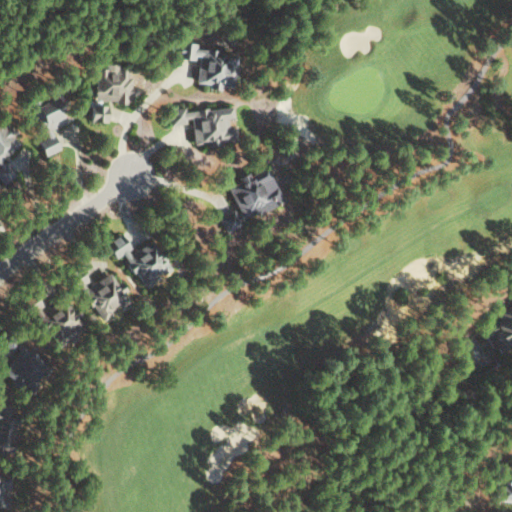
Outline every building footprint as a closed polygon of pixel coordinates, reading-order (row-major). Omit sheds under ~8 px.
[(192,81),(206,82),(206,87),(218,88),(218,84),(228,85),(229,75),(225,74),(227,51),(191,48),(192,41),(172,40),(171,56),(194,58),(192,81)] [(92,100),(128,100),(128,76),(123,76),(123,64),(100,64),(100,66),(92,66),(92,100)] [(48,127),(66,120),(52,88),(43,93),(43,94),(27,101),(43,136),(35,140),(42,155),(57,148),(48,127)] [(105,103),(87,103),(87,121),(105,121),(105,103)] [(191,144),(206,142),(206,145),(216,144),(216,140),(233,137),(231,126),(225,127),(223,117),(229,116),(227,104),(182,110),(181,106),(165,108),(167,123),(188,120),(191,144)] [(0,156),(16,143),(0,124),(0,180),(2,183),(13,174),(0,158),(0,156)] [(224,186),(235,208),(217,217),(224,232),(244,222),(242,218),(280,200),(263,165),(236,178),(237,180),(224,186)] [(167,269),(149,238),(129,250),(118,232),(102,241),(112,258),(120,253),(139,286),(167,269)] [(106,271),(87,284),(73,264),(60,273),(71,291),(77,287),(97,318),(125,300),(120,292),(124,290),(117,280),(114,282),(106,271)] [(80,325),(70,305),(61,309),(57,301),(40,309),(30,290),(16,297),(24,315),(35,310),(51,345),(64,339),(61,334),(80,325)] [(511,304),(496,310),(499,318),(480,325),(490,352),(511,343),(511,304)] [(0,373),(0,374),(20,388),(25,380),(29,383),(44,359),(17,342),(20,338),(6,329),(0,338),(0,342),(14,352),(0,373)] [(0,454),(4,456),(14,406),(0,403),(0,454)] [(511,499),(511,461),(507,462),(507,466),(499,466),(499,486),(496,486),(496,499),(511,499)]
